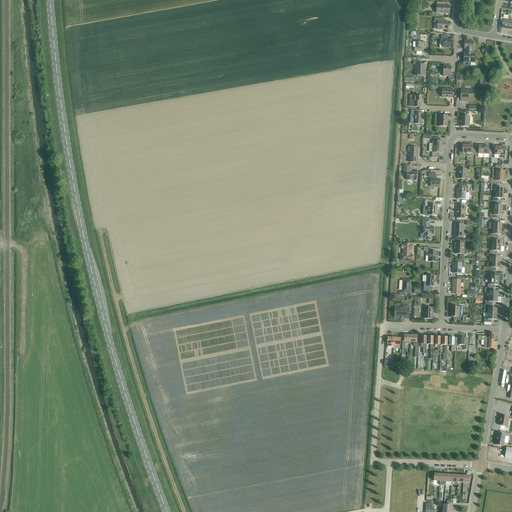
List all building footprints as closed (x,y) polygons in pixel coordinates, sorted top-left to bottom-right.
[(440,14),(449,14),(449,6),(446,6),(446,3),(436,2),(436,6),(437,6),(437,10),(440,10),(440,14)] [(501,28),(507,29),(509,20),(510,20),(510,16),(508,16),(508,20),(503,19),(501,28)] [(434,29),(437,29),(448,30),(448,22),(443,22),(443,19),(435,18),(434,29)] [(439,48),(443,48),(451,49),(451,40),(448,40),(448,36),(441,36),(440,40),(439,40),(439,48)] [(426,49),(426,43),(416,42),(416,48),(414,48),(414,52),(422,52),(422,49),(426,49)] [(464,54),(464,60),(464,62),(475,63),(475,54),(472,54),(472,49),(473,49),(474,42),(465,42),(464,49),(465,49),(465,54),(464,54)] [(415,76),(425,77),(425,72),(424,72),(424,65),(421,65),(421,62),(413,62),(413,65),(416,65),(415,76)] [(448,80),(454,81),(454,74),(451,74),(451,67),(445,67),(445,66),(443,65),(443,76),(448,76),(448,80)] [(442,97),(453,98),(453,89),(442,89),(442,97)] [(473,101),(474,91),(461,90),(460,101),(468,102),(469,100),(473,101)] [(419,107),(420,102),(423,102),(423,96),(411,95),(410,106),(419,107)] [(413,124),(422,124),(423,113),(419,113),(419,110),(411,110),(411,115),(414,115),(413,124)] [(438,126),(447,127),(447,116),(437,115),(437,119),(438,119),(438,126)] [(460,127),(469,127),(469,116),(461,116),(460,127)] [(429,144),(429,151),(432,152),(432,153),(432,158),(439,158),(440,153),(442,153),(442,146),(443,142),(440,141),(440,138),(433,138),(432,144),(429,144)] [(467,156),(467,154),(468,145),(462,145),(462,146),(459,146),(459,156),(467,156)] [(472,155),(475,155),(476,149),(473,149),(473,145),(468,145),(467,154),(472,154),(472,155)] [(478,154),(483,154),(484,146),(479,146),(478,149),(476,149),(475,155),(478,155),(478,154)] [(483,158),(491,158),(492,150),(489,150),(489,146),(484,146),(483,154),(483,158)] [(409,162),(417,163),(418,148),(408,147),(408,152),(409,152),(409,162)] [(492,150),(491,158),(499,159),(499,155),(500,155),(500,147),(495,147),(495,150),(492,150)] [(406,180),(416,180),(417,172),(411,172),(411,167),(404,166),(404,174),(406,174),(406,180)] [(492,167),(492,171),(493,171),(492,176),(504,176),(504,171),(501,171),(501,168),(495,167),(492,167)] [(458,179),(466,179),(467,169),(458,168),(458,172),(458,179)] [(436,187),(440,187),(440,184),(441,179),(437,179),(436,178),(436,174),(429,173),(429,177),(431,177),(430,187),(434,187),(434,188),(436,188),(436,187)] [(504,176),(492,176),(492,184),(500,184),(500,181),(504,181),(504,176)] [(457,199),(465,200),(468,200),(468,199),(469,194),(468,193),(468,186),(459,185),(459,188),(457,188),(457,192),(458,192),(457,199)] [(495,190),(495,193),(503,193),(504,188),(499,188),(499,185),(491,185),(491,190),(495,190)] [(503,193),(495,193),(495,198),(492,198),(492,201),(498,201),(498,199),(503,199),(503,193)] [(428,215),(437,216),(437,205),(433,205),(434,200),(425,200),(425,206),(428,207),(428,215)] [(492,210),(494,210),(502,211),(502,205),(498,205),(498,202),(492,202),(492,210)] [(457,218),(465,219),(465,206),(457,205),(457,209),(457,218)] [(502,211),(494,210),(494,213),(491,213),(490,218),(497,219),(497,216),(502,216),(502,211)] [(423,239),(432,240),(432,235),(434,235),(434,227),(430,227),(430,220),(423,220),(422,226),(424,226),(423,234),(421,234),(421,235),(420,238),(421,239),(423,239)] [(490,223),(489,229),(493,229),(501,229),(501,224),(498,224),(498,221),(491,220),(491,223),(490,223)] [(455,236),(463,237),(463,225),(455,224),(455,236)] [(490,234),(490,237),(497,238),(497,235),(501,235),(501,229),(493,229),(493,234),(490,234)] [(490,237),(490,240),(492,240),(492,246),(500,246),(501,241),(497,240),(497,238),(490,237)] [(467,250),(464,250),(464,243),(455,243),(455,247),(456,247),(455,254),(466,255),(467,254),(467,251),(467,250)] [(401,261),(414,262),(414,256),(410,255),(410,250),(412,250),(413,249),(413,247),(412,245),(411,245),(411,244),(404,244),(404,245),(402,245),(401,246),(401,248),(402,249),(403,249),(403,255),(401,255),(401,261)] [(489,251),(489,254),(496,254),(496,251),(500,251),(500,246),(492,246),(492,251),(489,251)] [(429,262),(436,262),(437,252),(431,251),(431,248),(424,248),(424,251),(426,251),(426,255),(429,255),(429,262)] [(489,254),(489,257),(491,257),(491,262),(499,263),(500,257),(496,257),(496,254),(489,254)] [(455,260),(455,263),(453,263),(453,266),(453,273),(461,274),(462,267),(464,267),(464,260),(455,260)] [(488,262),(487,271),(488,271),(495,271),(496,268),(499,268),(499,263),(491,262),(488,262)] [(488,276),(488,279),(490,279),(499,280),(499,274),(495,274),(496,271),(495,271),(488,271),(488,276)] [(435,276),(427,276),(426,282),(424,282),(423,291),(433,292),(433,287),(434,287),(435,276)] [(488,279),(488,288),(493,288),(495,288),(495,285),(498,285),(499,280),(490,279),(488,279)] [(400,296),(406,296),(406,293),(410,293),(411,280),(403,280),(402,293),(400,292),(400,296)] [(485,288),(485,293),(489,293),(489,296),(498,297),(498,291),(493,291),(493,288),(488,288),(485,288)] [(485,299),(485,305),(492,305),(492,302),(497,303),(498,297),(489,296),(489,300),(485,299)] [(484,305),(484,310),(488,311),(488,314),(497,314),(497,309),(492,308),(492,305),(485,305),(484,305)] [(463,307),(459,307),(451,306),(451,313),(450,313),(450,317),(454,317),(454,321),(461,321),(461,317),(459,317),(459,311),(463,311),(463,307)] [(404,318),(409,318),(409,307),(402,307),(402,308),(394,308),(394,318),(399,318),(399,317),(404,318)] [(423,319),(432,319),(432,313),(433,313),(434,308),(424,307),(423,319)] [(484,317),(484,322),(491,323),(491,320),(496,320),(497,314),(488,314),(488,317),(484,317)] [(402,341),(402,355),(405,355),(405,344),(410,344),(410,342),(411,335),(404,335),(404,341),(402,341)] [(410,342),(413,342),(413,346),(415,346),(415,358),(418,358),(419,348),(418,348),(418,344),(417,344),(417,342),(417,336),(411,335),(410,342)] [(459,338),(455,338),(454,347),(459,347),(459,345),(464,346),(464,350),(468,350),(468,344),(468,338),(459,337),(459,338)] [(487,341),(481,340),(481,345),(484,345),(484,347),(488,348),(493,349),(494,341),(487,341)] [(499,425),(507,427),(508,417),(501,415),(499,425)] [(497,433),(495,445),(503,446),(505,435),(497,433)]
